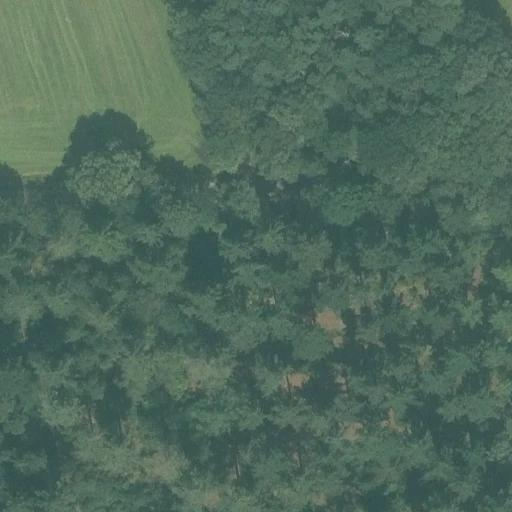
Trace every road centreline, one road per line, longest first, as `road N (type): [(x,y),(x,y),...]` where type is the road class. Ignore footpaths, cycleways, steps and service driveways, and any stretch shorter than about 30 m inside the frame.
road 1 (unclassified): [(0,202),(511,182)]
road 2 (track): [(409,186),(500,511)]
